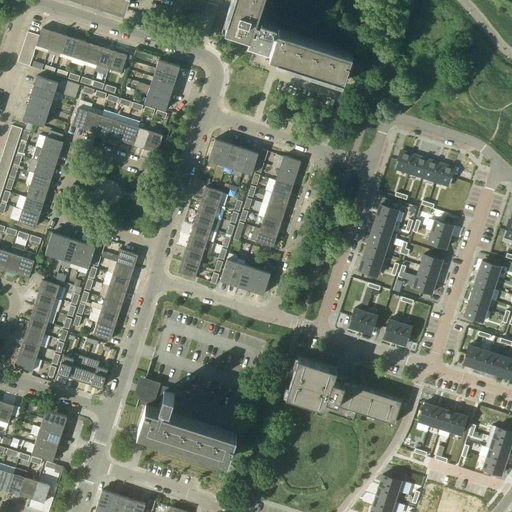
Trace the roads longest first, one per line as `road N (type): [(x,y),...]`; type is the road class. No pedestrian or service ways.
road 1 (residential): [(207,113),(216,82),(208,58),(26,1)]
road 2 (residential): [(432,368),(498,162)]
road 3 (residential): [(152,280),(207,113)]
road 4 (residential): [(270,317),(324,152)]
road 5 (residential): [(370,167),(317,332)]
road 6 (residential): [(424,366),(395,443),(342,511)]
road 7 (residential): [(110,411),(152,280)]
road 8 (residential): [(383,128),(400,119),(482,147),(498,162)]
road 9 (residential): [(212,503),(93,464)]
road 10 (residential): [(152,280),(270,317)]
road 11 (residential): [(324,152),(207,113)]
